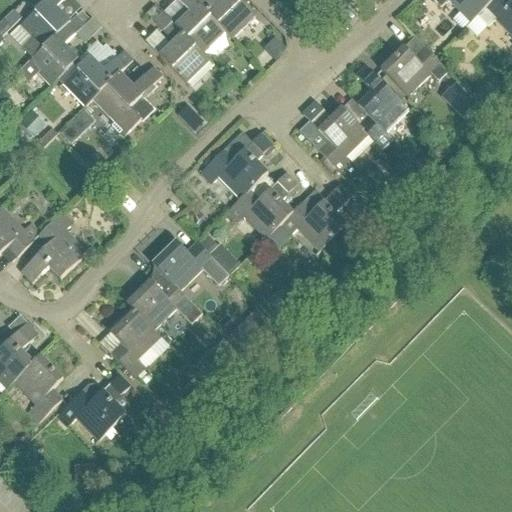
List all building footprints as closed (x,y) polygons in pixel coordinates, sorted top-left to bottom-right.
[(49,0),(48,1),(21,27),(34,40),(23,51),(33,62),(44,51),(70,26),(56,12),(68,0),(49,0)] [(193,0),(175,0),(191,16),(177,28),(177,29),(202,56),(203,55),(225,34),(226,33),(193,0)] [(210,0),(193,0),(226,33),(225,34),(232,41),(256,18),(238,0),(221,0),(216,6),(210,0)] [(495,0),(431,0),(441,10),(448,3),(470,25),(478,18),(477,18),(495,0)] [(495,0),(477,18),(478,18),(487,28),(495,20),(511,37),(511,5),(511,6),(506,0),(495,0)] [(177,29),(177,28),(165,15),(162,18),(155,11),(148,18),(174,45),(160,58),(186,85),(210,63),(203,55),(202,56),(177,29)] [(0,25),(0,47),(3,44),(1,41),(10,32),(21,21),(13,13),(0,25)] [(309,34),(318,24),(308,14),(299,24),(309,34)] [(33,62),(19,75),(29,87),(40,76),(52,88),(79,62),(65,48),(78,36),(90,24),(81,15),(70,26),(44,51),(33,62)] [(415,60),(404,49),(381,72),(407,99),(430,77),(437,84),(448,74),(425,50),(415,60)] [(86,109),(93,102),(120,76),(133,63),(124,54),(103,75),(89,60),(63,85),(86,109)] [(369,138),(368,138),(382,152),(392,142),(385,135),(409,112),(366,68),(356,78),(372,94),(349,117),(342,110),(342,111),(369,138)] [(120,76),(93,102),(115,125),(112,128),(124,140),(154,110),(146,101),(151,96),(148,93),(163,79),(154,70),(133,90),(120,76)] [(465,121),(479,108),(457,85),(443,99),(465,121)] [(369,138),(342,111),(342,110),(331,121),(315,105),(302,118),(312,128),(302,138),(319,154),(325,160),(337,172),(342,177),(352,167),(345,160),(368,138),(369,138)] [(32,113),(20,125),(34,139),(46,127),(32,113)] [(73,125),(63,134),(73,144),(83,135),(73,125)] [(225,153),(201,177),(212,187),(219,180),(240,202),(241,203),(250,193),(251,194),(268,177),(256,165),(273,148),(261,136),(250,147),(234,162),(225,153)] [(209,168),(221,155),(218,152),(205,164),(209,168)] [(323,162),(319,165),(331,178),(336,172),(337,172),(325,160),(323,162)] [(271,195),(282,206),(300,188),(290,177),(271,195)] [(281,229),(268,242),(278,252),(290,239),(292,237),(313,258),(318,252),(320,254),(347,228),(335,216),(351,200),(340,189),(313,215),(303,205),(292,216),(293,217),(280,228),(281,229)] [(260,203),(251,194),(250,193),(241,203),(240,202),(226,216),(236,227),(244,220),(266,243),(268,242),(281,229),(280,228),(293,217),(292,216),(282,206),(271,195),(270,193),(260,203)] [(42,236),(41,235),(32,226),(24,233),(2,210),(0,212),(0,257),(1,257),(11,267),(40,239),(40,238),(42,236)] [(40,238),(40,239),(49,249),(21,276),(31,287),(50,270),(62,282),(88,257),(66,234),(74,226),(63,215),(41,235),(42,236),(40,238)] [(211,242),(204,250),(211,257),(218,249),(211,242)] [(180,295),(180,294),(202,273),(220,291),(230,280),(198,247),(188,256),(177,245),(153,268),(170,286),(171,285),(180,295)] [(150,284),(127,307),(134,315),(134,314),(154,334),(154,333),(177,312),(192,328),(202,318),(180,294),(180,295),(171,285),(170,286),(161,295),(150,284)] [(277,312),(289,300),(280,291),(268,303),(277,312)] [(161,341),(154,333),(154,334),(134,314),(134,315),(111,336),(121,347),(112,356),(135,381),(146,370),(139,362),(161,341)] [(0,385),(7,393),(15,386),(14,385),(35,365),(34,365),(23,353),(39,337),(28,325),(0,352),(0,385)] [(242,330),(228,343),(240,356),(254,343),(242,330)] [(218,354),(213,358),(218,364),(227,373),(239,361),(225,347),(218,354)] [(14,385),(15,386),(36,408),(29,415),(39,426),(64,402),(54,392),(64,382),(41,358),(34,365),(35,365),(14,385)] [(122,397),(130,389),(120,379),(104,395),(103,394),(93,404),(83,394),(59,418),(70,429),(77,421),(100,444),(127,418),(130,413),(131,411),(132,409),(131,407),(131,406),(122,397)] [(195,383),(184,394),(195,404),(205,393),(195,383)] [(1,451),(9,459),(21,447),(13,439),(1,451)] [(96,491),(96,469),(77,469),(77,491),(96,491)]
